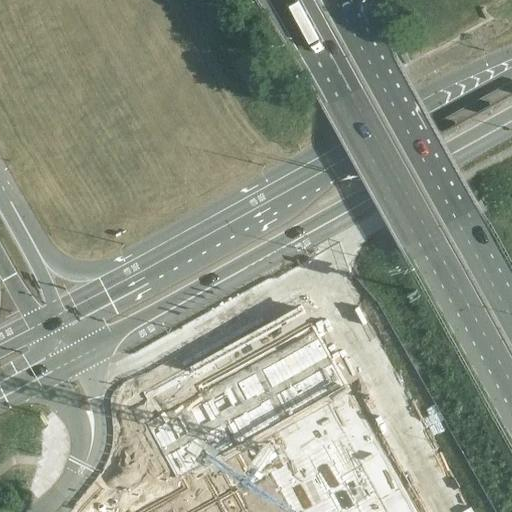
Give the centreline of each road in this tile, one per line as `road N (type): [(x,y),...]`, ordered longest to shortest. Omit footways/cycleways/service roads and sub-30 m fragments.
road 1 (secondary): [(76,351),(511,113)]
road 2 (trunk): [(300,0),(511,385)]
road 3 (secondary): [(511,67),(140,273)]
road 4 (trunk): [(511,321),(334,0)]
